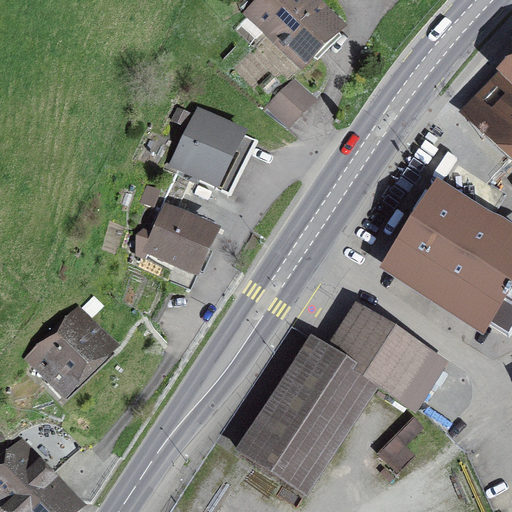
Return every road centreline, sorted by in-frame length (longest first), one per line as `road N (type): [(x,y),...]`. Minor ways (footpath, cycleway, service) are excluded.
road 1 (primary): [(122,511),(301,246)]
road 2 (primary): [(301,246),(385,123),(486,0)]
road 3 (residential): [(301,246),(469,364),(486,373),(511,364)]
